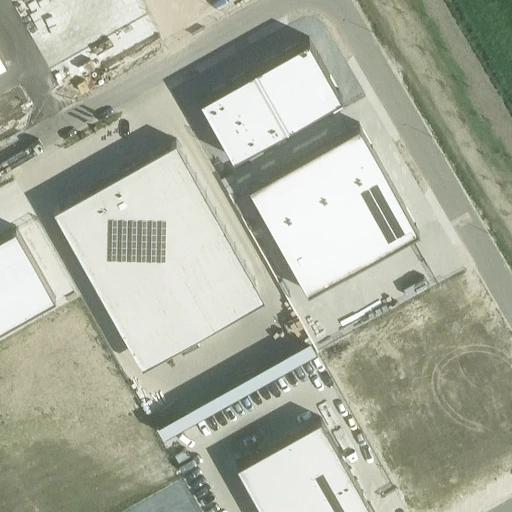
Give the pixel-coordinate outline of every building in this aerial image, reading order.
[(309,36),(254,66),(287,126),(342,95),(309,36)] [(254,66),(199,97),(232,156),(287,126),(254,66)] [(359,122),(288,162),(307,197),(379,157),(359,122)] [(53,207),(132,348),(255,279),(176,139),(170,142),(174,148),(145,164),(141,158),(88,188),(91,194),(62,210),(59,204),(53,207)] [(307,197),(267,219),(307,290),(419,228),(379,157),(307,197)] [(16,226),(0,234),(0,327),(55,296),(16,226)] [(369,503),(321,416),(236,463),(263,511),(373,511),(369,503)] [(181,428),(161,439),(170,456),(190,445),(181,428)]
